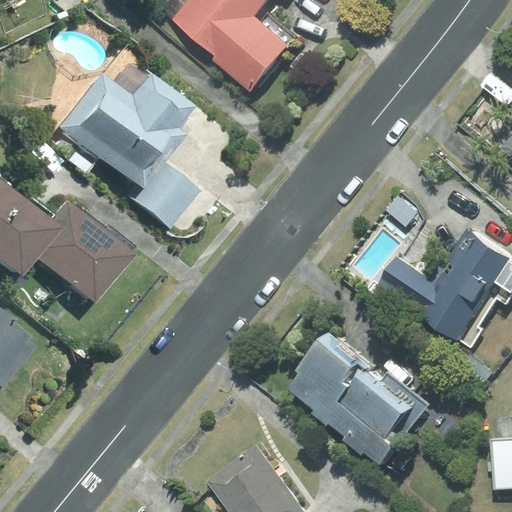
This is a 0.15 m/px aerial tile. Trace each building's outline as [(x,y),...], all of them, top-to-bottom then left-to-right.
[(191,0),(175,20),(220,57),(217,61),(256,93),(295,45),(260,17),(273,0),(191,0)] [(97,73),(53,128),(129,188),(122,196),(165,230),(195,193),(155,161),(185,123),(176,115),(182,107),(141,74),(124,95),(97,73)] [(511,138),(503,151),(511,158),(511,138)] [(0,188),(0,271),(8,278),(26,256),(84,305),(125,256),(59,201),(40,222),(0,188)] [(463,341),(511,265),(511,255),(471,228),(447,265),(443,263),(433,279),(400,258),(377,292),(392,302),(396,297),(463,341)] [(0,321),(1,321),(0,320),(0,377),(24,349),(14,340),(15,339),(0,326),(0,321)] [(307,374),(294,389),(320,411),(317,414),(332,426),(335,423),(351,437),(348,440),(367,456),(370,453),(385,465),(408,438),(399,431),(418,407),(372,369),(357,387),(352,382),(370,361),(335,333),(322,349),(318,345),(301,364),(306,368),(304,371),(307,374)] [(511,438),(495,439),(497,490),(511,489),(511,438)] [(309,511),(261,445),(209,482),(231,511),(309,511)]
